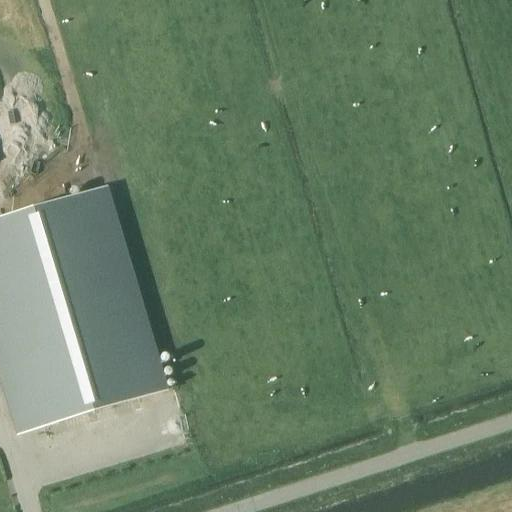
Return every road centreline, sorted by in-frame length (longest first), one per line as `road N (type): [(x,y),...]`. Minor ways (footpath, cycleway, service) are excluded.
road 1 (unclassified): [(225,511),(511,419)]
road 2 (track): [(45,0),(80,118),(77,150),(56,178),(0,208)]
